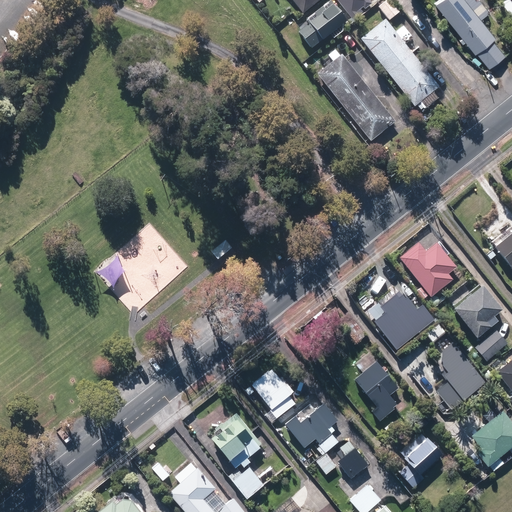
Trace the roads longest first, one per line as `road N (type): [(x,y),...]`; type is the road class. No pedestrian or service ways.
road 1 (tertiary): [(8,511),(511,109)]
road 2 (unknown): [(373,220),(242,66),(99,0)]
